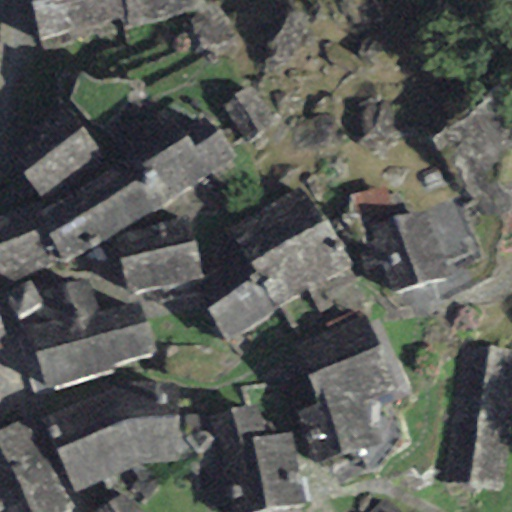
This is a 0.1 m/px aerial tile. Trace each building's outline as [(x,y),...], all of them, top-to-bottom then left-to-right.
[(26,0),(39,45),(121,22),(123,30),(198,9),(195,0),(26,0)] [(92,155),(54,106),(0,148),(0,152),(37,199),(92,155)] [(43,201),(0,226),(0,263),(7,264),(21,287),(0,299),(0,304),(17,333),(44,317),(29,292),(241,166),(214,121),(190,135),(181,119),(118,157),(125,168),(50,213),(43,201)] [(349,275),(304,200),(228,246),(241,267),(197,294),(229,347),(349,275)] [(429,216),(375,232),(396,302),(450,286),(429,216)] [(186,227),(110,245),(122,298),(199,279),(186,227)] [(51,330),(27,337),(44,398),(160,365),(144,306),(99,319),(88,283),(42,296),(51,330)] [(368,328),(293,357),(314,410),(294,418),(315,470),(394,439),(380,404),(396,398),(368,328)] [(511,417),(511,360),(458,352),(436,482),(499,493),(511,417)] [(113,392),(44,430),(83,501),(148,466),(179,464),(176,390),(113,392)] [(256,411),(207,421),(226,511),(302,511),(288,440),(264,446),(256,411)] [(72,511),(20,430),(0,441),(0,511),(72,511)] [(411,511),(387,486),(358,511),(411,511)] [(136,511),(128,497),(102,511),(136,511)]
